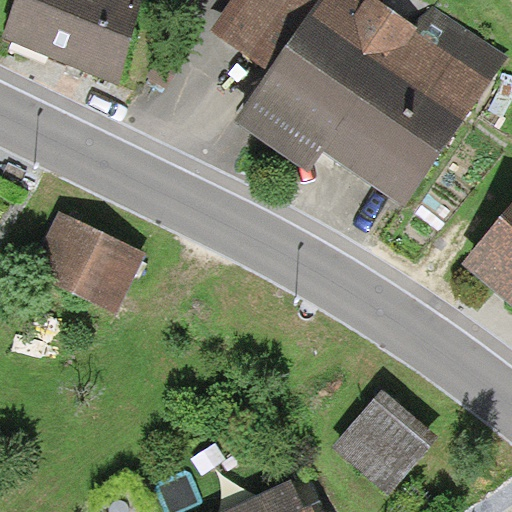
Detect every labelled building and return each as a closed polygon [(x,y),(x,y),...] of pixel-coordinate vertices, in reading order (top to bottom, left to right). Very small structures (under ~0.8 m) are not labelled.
[(117,90),(144,0),(16,0),(3,42),(117,90)] [(232,0),(209,34),(270,77),(323,0),(232,0)] [(236,128),(309,178),(324,157),(413,27),(372,0),(323,0),(270,77),(236,128)] [(428,3),(413,27),(324,157),(403,211),(507,56),(428,3)] [(511,205),(461,265),(511,309),(511,205)] [(30,275),(116,317),(146,256),(60,213),(30,275)] [(383,392),(334,448),(388,496),(438,440),(383,392)] [(305,511),(292,483),(228,511),(313,511),(312,510),(307,511),(305,511)]
